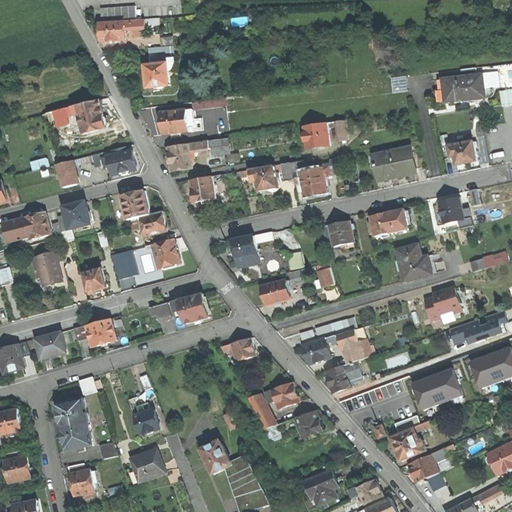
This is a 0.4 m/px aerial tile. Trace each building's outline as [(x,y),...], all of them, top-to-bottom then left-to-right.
[(141,18),(121,19),(122,26),(142,24),(141,18)] [(121,19),(97,21),(98,31),(99,39),(123,37),(122,26),(121,19)] [(159,35),(160,43),(172,42),(171,34),(159,35)] [(146,45),(149,62),(167,60),(166,52),(153,53),(152,44),(146,45)] [(146,74),(147,85),(180,81),(179,66),(178,59),(182,58),(181,50),(166,52),(167,60),(149,62),(144,63),(146,74)] [(481,64),(441,70),(443,82),(444,92),(484,86),(483,77),(481,64)] [(491,76),(483,77),(484,86),(492,85),(491,76)] [(511,88),(503,90),(504,105),(511,104),(511,88)] [(191,99),(192,107),(213,104),(212,96),(191,99)] [(44,115),(46,123),(79,114),(85,134),(109,127),(108,125),(110,123),(108,116),(104,115),(102,108),(100,99),(44,115)] [(186,107),(160,110),(162,123),(163,132),(189,128),(187,118),(194,117),(192,107),(186,108),(186,107)] [(349,121),(341,123),(344,141),(352,140),(349,121)] [(307,128),(311,149),(322,147),(334,145),(330,124),(307,128)] [(474,129),(449,135),(451,141),(452,146),(455,145),(457,153),(478,149),(474,129)] [(226,134),(208,137),(210,145),(212,144),(213,151),(229,148),(226,134)] [(208,137),(196,139),(197,147),(210,145),(208,137)] [(412,137),(376,145),(381,167),(398,162),(399,166),(409,164),(418,162),(412,137)] [(196,139),(188,141),(190,148),(193,148),(197,147),(196,139)] [(188,141),(169,144),(171,155),(173,167),(192,164),(191,155),(194,155),(193,148),(190,148),(188,141)] [(115,154),(103,157),(105,163),(106,167),(112,166),(115,173),(127,170),(139,166),(134,149),(115,154)] [(51,154),(54,163),(60,161),(57,152),(51,154)] [(98,165),(105,163),(103,157),(102,153),(95,155),(96,161),(98,165)] [(75,167),(96,161),(95,155),(74,161),(75,167)] [(37,170),(53,165),(50,156),(34,161),(37,170)] [(80,183),(75,167),(74,161),(59,165),(65,187),(80,183)] [(284,163),(288,180),(298,178),(296,172),(294,161),(284,163)] [(331,163),(304,170),(306,181),(309,195),(319,193),(331,190),(327,175),(334,173),(331,163)] [(278,164),(257,168),(260,180),(261,190),(271,188),(282,186),(278,164)] [(254,181),(260,180),(257,168),(242,171),(243,177),(253,175),(254,181)] [(304,170),(296,172),(298,178),(299,183),(306,181),(304,170)] [(213,176),(193,180),(195,191),(198,201),(218,197),(213,176)] [(302,197),(309,195),(306,181),(299,183),(302,197)] [(4,184),(0,185),(0,206),(10,204),(4,184)] [(470,189),(473,203),(481,201),(477,187),(470,189)] [(148,188),(126,194),(132,218),(139,216),(145,215),(155,212),(151,198),(148,188)] [(440,201),(446,222),(460,218),(466,217),(463,208),(460,196),(448,199),(440,201)] [(406,199),(393,202),(398,221),(411,218),(406,199)] [(70,215),(74,229),(96,222),(89,201),(79,204),(68,208),(70,215)] [(383,205),(373,208),(374,213),(377,224),(378,227),(398,221),(393,202),(383,205)] [(470,206),(463,208),(466,217),(473,215),(470,206)] [(166,209),(155,212),(145,215),(147,222),(150,234),(156,232),(157,236),(166,233),(165,229),(171,227),(169,219),(166,209)] [(56,235),(50,213),(38,216),(29,219),(31,227),(28,227),(30,234),(33,233),(36,241),(56,235)] [(341,215),(332,217),(336,233),(337,239),(357,234),(351,213),(341,215)] [(65,231),(74,229),(70,215),(61,217),(63,223),(65,231)] [(475,223),(473,215),(466,217),(460,218),(462,226),(475,223)] [(141,223),(139,216),(132,218),(136,230),(143,228),(141,223)] [(329,235),(336,233),(332,217),(325,219),(329,235)] [(66,236),(65,231),(63,223),(55,226),(59,238),(66,236)] [(273,226),(257,230),(259,237),(275,233),(273,226)] [(257,230),(236,236),(238,243),(240,252),(261,246),(259,237),(257,230)] [(107,234),(101,236),(105,250),(112,248),(107,234)] [(422,234),(400,240),(406,260),(409,270),(431,264),(426,247),(422,234)] [(154,248),(161,271),(182,265),(179,253),(175,242),(154,248)] [(431,245),(426,247),(431,264),(436,262),(431,245)] [(149,246),(115,254),(121,279),(137,276),(139,284),(153,281),(153,280),(157,279),(149,246)] [(264,256),(261,246),(240,252),(243,261),(264,256)] [(304,246),(292,249),(295,262),(307,260),(304,246)] [(488,257),(466,264),(469,274),(499,265),(497,259),(489,262),(488,257)] [(334,260),(328,262),(332,278),(339,276),(334,260)] [(88,272),(93,291),(104,288),(113,285),(108,267),(88,272)] [(12,270),(1,273),(5,286),(6,288),(16,285),(12,270)] [(290,273),(266,280),(269,289),(271,299),(296,292),(290,273)] [(26,291),(31,309),(38,307),(39,311),(43,310),(48,309),(47,305),(53,303),(47,285),(26,291)] [(426,301),(433,321),(443,318),(442,315),(454,311),(455,315),(464,312),(457,288),(440,294),(441,297),(434,299),(426,301)] [(208,290),(185,297),(188,308),(192,320),(204,317),(216,313),(208,290)] [(160,304),(165,318),(177,314),(172,300),(160,304)] [(478,320),(449,330),(455,345),(466,341),(468,345),(503,333),(500,324),(509,321),(505,310),(485,317),(487,323),(480,325),(478,320)] [(457,321),(455,315),(454,311),(442,315),(443,318),(445,324),(457,321)] [(116,317),(92,324),(94,328),(99,345),(111,342),(123,338),(116,317)] [(327,339),(332,337),(357,329),(359,329),(356,317),(316,329),(320,341),(327,339)] [(80,328),(83,340),(94,337),(91,329),(90,325),(80,328)] [(359,336),(357,329),(332,337),(335,344),(341,342),(359,336)] [(301,333),(305,346),(315,343),(311,330),(301,333)] [(42,339),(49,359),(61,355),(74,351),(68,332),(42,339)] [(361,341),(359,336),(341,342),(343,347),(344,346),(349,364),(361,360),(373,356),(368,339),(361,341)] [(239,353),(240,360),(259,354),(257,345),(254,337),(231,343),(232,349),(234,354),(239,353)] [(315,343),(305,346),(308,357),(311,365),(333,358),(327,339),(320,341),(315,343)] [(32,342),(26,344),(30,358),(37,355),(32,342)] [(26,344),(5,351),(13,376),(24,373),(34,369),(30,358),(26,344)] [(511,346),(471,362),(482,390),(511,378),(511,346)] [(366,375),(361,360),(349,364),(345,366),(350,381),(366,375)] [(353,387),(350,381),(345,366),(328,372),(332,383),(335,393),(353,387)] [(455,367),(413,383),(424,411),(465,395),(455,367)] [(147,391),(154,388),(148,375),(142,378),(147,391)] [(80,381),(85,395),(99,390),(94,376),(80,381)] [(297,382),(276,388),(280,400),(282,407),(303,401),(300,392),(297,382)] [(276,388),(264,392),(269,403),(280,400),(276,388)] [(280,425),(269,403),(264,392),(251,396),(268,429),(280,425)] [(140,401),(139,397),(130,400),(132,405),(140,401)] [(70,403),(60,405),(62,416),(64,426),(90,421),(86,398),(69,401),(70,403)] [(19,409),(0,413),(0,426),(2,435),(7,434),(8,437),(14,436),(13,433),(24,431),(21,420),(19,409)] [(136,416),(142,435),(154,431),(161,428),(155,410),(136,416)] [(299,417),(306,437),(327,430),(323,419),(320,410),(299,417)] [(227,416),(234,431),(241,428),(234,413),(227,416)] [(397,424),(401,434),(416,428),(422,426),(418,416),(397,424)] [(95,446),(90,421),(64,426),(66,437),(64,438),(65,442),(67,450),(78,447),(78,449),(95,446)] [(433,421),(422,426),(416,428),(418,433),(435,426),(433,421)] [(377,428),(381,437),(388,435),(384,425),(377,428)] [(421,440),(418,433),(416,428),(401,434),(393,438),(397,449),(402,462),(428,451),(423,439),(421,440)] [(483,432),(486,441),(494,437),(490,429),(483,432)] [(511,438),(500,444),(502,449),(511,443),(511,438)] [(223,440),(203,449),(207,458),(206,459),(208,463),(210,468),(212,467),(215,475),(227,469),(235,466),(233,462),(223,440)] [(102,445),(105,459),(118,457),(115,443),(102,445)] [(497,469),(500,474),(511,468),(511,443),(502,449),(490,454),(491,456),(494,463),(497,469)] [(445,448),(447,453),(457,448),(455,444),(445,448)] [(132,456),(142,483),(167,473),(163,460),(157,447),(132,456)] [(449,456),(447,453),(445,448),(432,454),(436,462),(449,456)] [(5,454),(6,461),(28,457),(26,449),(5,454)] [(432,454),(410,464),(414,474),(418,483),(428,478),(440,473),(436,462),(432,454)] [(248,455),(233,462),(235,466),(227,469),(242,511),(247,511),(273,505),(248,455)] [(28,457),(6,461),(11,483),(20,481),(20,484),(25,483),(25,480),(34,478),(33,476),(32,468),(31,464),(29,456),(28,457)] [(71,466),(72,473),(87,470),(86,464),(71,466)] [(72,473),(71,473),(73,484),(75,496),(85,494),(86,498),(97,496),(95,483),(93,471),(92,469),(87,470),(72,473)] [(306,482),(317,507),(339,497),(335,489),(341,487),(337,478),(334,470),(306,482)] [(446,486),(440,473),(428,478),(434,491),(446,486)] [(363,493),(367,503),(384,495),(381,487),(377,479),(360,487),(363,493)] [(484,503),(484,504),(505,493),(500,484),(480,495),(484,503)] [(353,497),(363,493),(360,487),(360,486),(350,490),(353,497)] [(477,506),(484,503),(480,495),(473,498),(477,506)] [(368,510),(369,511),(398,511),(396,507),(392,498),(368,510)] [(447,511),(480,511),(477,506),(473,498),(447,511)] [(15,511),(41,511),(39,501),(15,506),(15,511)]
